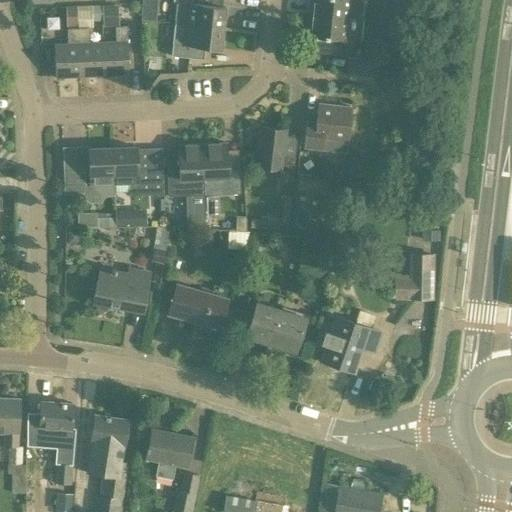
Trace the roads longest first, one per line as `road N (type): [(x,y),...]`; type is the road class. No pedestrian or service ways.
road 1 (tertiary): [(386,430),(330,430),(189,384),(36,355)]
road 2 (residential): [(31,118),(238,107),(269,72),(277,0)]
road 3 (residential): [(36,355),(31,118)]
road 4 (primary): [(508,223),(493,264),(484,378)]
